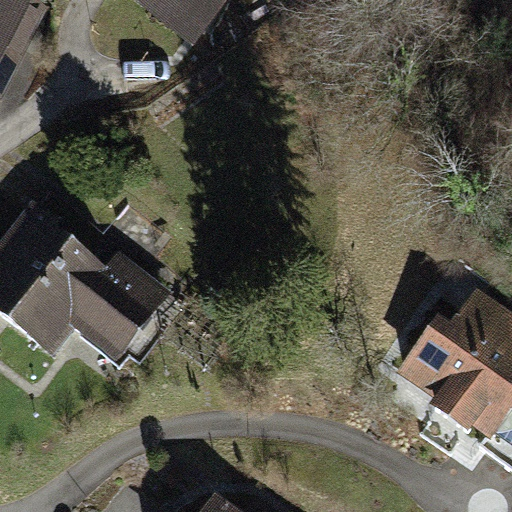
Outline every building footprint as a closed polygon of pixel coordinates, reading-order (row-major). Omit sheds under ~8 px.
[(14,44),(33,8),(16,0),(0,0),(0,93),(23,48),(14,44)] [(153,0),(166,8),(164,11),(190,30),(211,0),(153,0)] [(78,247),(35,215),(0,260),(0,314),(50,353),(78,319),(119,351),(149,312),(137,303),(150,286),(118,261),(105,278),(73,254),(78,247)] [(511,331),(473,304),(446,344),(434,335),(406,374),(444,400),(437,411),(467,432),(475,422),(491,433),(479,449),(511,472),(511,331)] [(224,511),(216,506),(212,511),(270,511),(256,502),(248,511),(224,511)]
